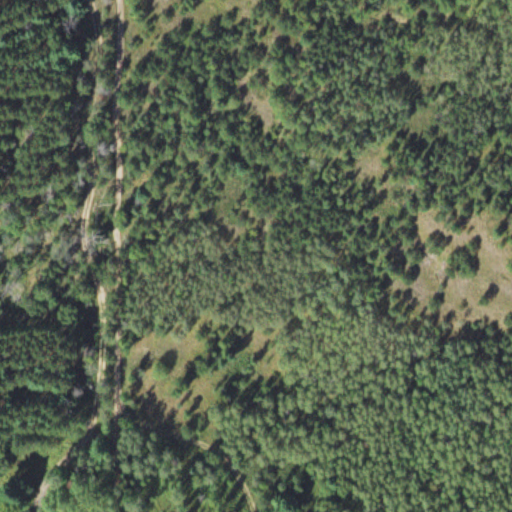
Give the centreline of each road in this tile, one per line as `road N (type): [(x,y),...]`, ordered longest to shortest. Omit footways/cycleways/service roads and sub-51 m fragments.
road 1 (residential): [(120,511),(76,0)]
road 2 (residential): [(277,0),(511,82)]
